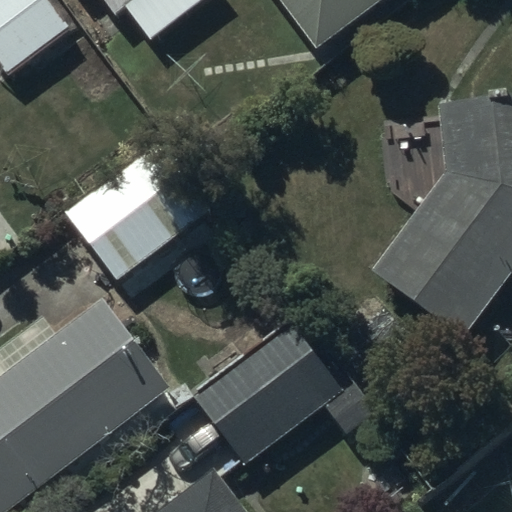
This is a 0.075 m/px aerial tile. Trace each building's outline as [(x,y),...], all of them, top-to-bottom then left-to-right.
[(45,0),(0,0),(0,74),(7,84),(73,38),(45,0)] [(129,17),(152,47),(213,0),(97,0),(117,26),(129,17)] [(274,0),(316,60),(402,0),(274,0)] [(80,43),(53,64),(88,109),(115,88),(80,43)] [(511,108),(440,117),(448,183),(374,282),(464,349),(511,284),(511,108)] [(142,166),(67,223),(120,291),(194,234),(142,166)] [(0,511),(20,511),(172,399),(105,309),(60,343),(46,326),(0,360),(0,511)] [(294,331),(192,406),(245,477),(347,403),(294,331)] [(237,511),(216,483),(176,511),(237,511)]
